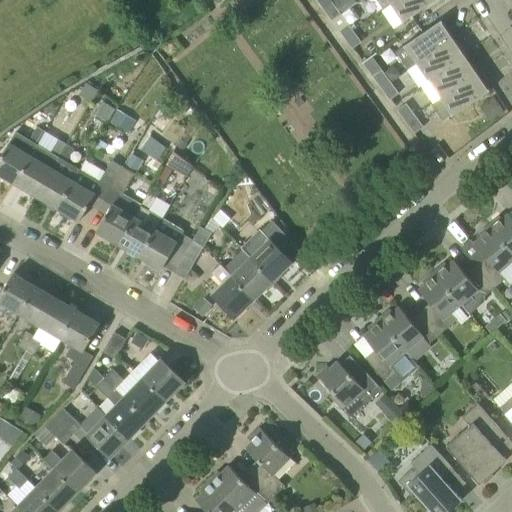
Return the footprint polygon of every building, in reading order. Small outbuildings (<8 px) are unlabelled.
[(351,6),(346,0),(334,0),(332,1),(341,13),(351,6)] [(395,0),(391,3),(403,21),(435,0),(395,0)] [(332,20),(341,13),(332,1),(323,8),(332,20)] [(359,18),(351,6),(341,13),(332,20),(340,32),(359,18)] [(442,20),(397,50),(409,68),(454,39),(443,22),(442,20)] [(344,37),(353,48),(362,42),(353,30),(344,37)] [(465,55),(454,39),(409,68),(422,85),(429,80),(465,55)] [(465,55),(429,80),(441,97),(477,72),(465,55)] [(398,76),(402,74),(398,69),(393,67),(387,71),(393,80),(398,76)] [(373,76),(382,88),(391,81),(382,69),(373,76)] [(477,72),(441,97),(452,114),(453,116),(490,90),(489,88),(488,89),(477,72)] [(391,81),(382,88),(390,100),(400,93),(406,87),(398,76),(393,80),(391,81)] [(87,82),(82,90),(94,97),(99,90),(87,82)] [(504,112),(495,98),(483,105),(492,119),(504,112)] [(114,107),(104,101),(97,114),(106,119),(114,107)] [(407,103),(398,110),(406,122),(416,115),(407,103)] [(128,126),(132,118),(123,112),(118,120),(128,126)] [(416,115),(406,122),(415,133),(428,151),(439,144),(426,125),(424,127),(416,115)] [(0,159),(0,174),(16,184),(46,132),(37,127),(29,140),(16,132),(0,159)] [(16,184),(37,196),(67,145),(46,132),(16,184)] [(142,145),(158,157),(166,146),(151,134),(142,145)] [(37,196),(58,209),(81,170),(66,161),(74,149),(67,145),(37,196)] [(131,153),(123,167),(134,173),(142,160),(131,153)] [(187,176),(193,166),(185,159),(177,171),(187,176)] [(81,170),(58,209),(79,221),(102,182),(111,187),(123,167),(111,160),(99,181),(81,170)] [(122,195),(134,173),(123,167),(111,187),(109,192),(117,197),(113,203),(97,232),(119,244),(141,206),(122,195)] [(211,186),(208,191),(214,195),(217,191),(211,186)] [(149,193),(141,206),(119,244),(140,257),(163,219),(148,210),(156,197),(149,193)] [(500,216),(489,225),(511,252),(511,216),(509,213),(503,218),(500,216)] [(174,272),(193,240),(183,233),(184,232),(163,219),(140,257),(162,270),(164,266),(174,272)] [(476,265),(495,288),(506,279),(500,272),(511,261),(511,252),(489,225),(478,235),(480,237),(474,243),(485,256),(476,265)] [(201,227),(193,240),(205,246),(212,234),(201,227)] [(251,258),(273,280),(292,262),(270,239),(260,229),(241,247),(243,249),(251,258)] [(205,246),(193,240),(174,272),(186,278),(205,246)] [(233,276),(255,298),(273,280),(251,258),(243,249),(223,266),(233,276)] [(434,272),(462,304),(470,313),(483,302),(484,297),(495,288),(476,265),(465,273),(454,260),(448,265),(446,262),(434,272)] [(253,300),(255,298),(233,276),(223,266),(221,264),(212,272),(224,284),(214,294),(235,317),(253,300),(255,302),(253,300)] [(421,311),(440,334),(458,320),(452,313),(462,304),(434,272),(423,281),(425,284),(419,289),(431,303),(421,311)] [(0,301),(20,313),(36,285),(14,273),(0,296),(0,301)] [(36,285),(20,313),(41,325),(57,298),(36,285)] [(57,298),(41,325),(62,338),(78,310),(57,298)] [(204,315),(212,306),(206,300),(197,309),(204,315)] [(380,317),(407,351),(424,337),(429,344),(440,334),(421,311),(411,320),(399,306),(393,311),(391,308),(380,317)] [(503,313),(508,319),(511,316),(511,311),(509,308),(503,313)] [(100,323),(78,310),(62,338),(72,344),(65,356),(74,362),(62,382),(73,389),(92,356),(84,351),(100,323)] [(398,374),(415,360),(407,351),(380,317),(368,328),(371,330),(364,335),(376,349),(366,358),(385,381),(396,372),(398,374)] [(26,351),(34,337),(26,331),(17,346),(26,351)] [(103,352),(115,359),(127,339),(115,332),(103,352)] [(148,339),(138,333),(132,342),(142,348),(148,339)] [(34,337),(26,351),(33,355),(41,341),(34,337)] [(162,359),(143,378),(166,400),(167,399),(169,401),(169,400),(167,398),(184,381),(162,359)] [(318,375),(334,392),(331,395),(343,408),(357,395),(367,404),(382,389),(359,364),(350,372),(339,361),(331,368),(328,366),(318,375)] [(107,398),(116,388),(104,377),(94,367),(87,379),(107,398)] [(104,377),(116,388),(124,379),(112,369),(104,377)] [(425,376),(420,381),(419,397),(433,385),(425,376)] [(148,419),(166,400),(143,378),(125,397),(148,419)] [(12,388),(4,392),(4,402),(12,407),(21,402),(21,392),(12,388)] [(148,419),(125,397),(116,406),(107,416),(130,437),(148,419)] [(507,460),(491,441),(503,431),(478,403),(463,417),(470,425),(448,446),(480,484),(483,481),(485,483),(495,475),(492,473),(507,460)] [(18,418),(34,428),(42,415),(26,405),(18,418)] [(55,417),(73,434),(81,426),(63,409),(55,417)] [(402,409),(391,419),(399,428),(410,418),(402,409)] [(130,437),(107,416),(89,435),(111,457),(128,439),(130,441),(128,439),(130,437)] [(63,444),(73,434),(55,417),(45,427),(63,444)] [(294,454),(281,441),(278,444),(261,428),(251,438),(254,440),(246,448),(258,459),(249,468),(277,495),(286,486),(274,474),(294,454)] [(463,500),(443,477),(453,468),(432,444),(411,463),(421,473),(408,484),(431,509),(430,511),(450,511),(451,510),(463,500)] [(77,491),(79,490),(81,492),(81,491),(79,489),(96,472),(73,450),(62,461),(51,450),(43,458),(55,469),(77,491)] [(29,457),(23,451),(13,462),(19,468),(29,457)] [(210,480),(240,509),(242,511),(259,511),(277,495),(249,468),(241,477),(229,466),(222,473),(219,471),(210,480)] [(7,477),(19,488),(27,480),(16,468),(7,477)] [(37,488),(59,510),(77,491),(55,469),(37,488)] [(206,511),(236,511),(240,509),(210,480),(201,489),(204,492),(196,499),(208,511),(206,511)] [(37,488),(19,506),(24,511),(56,511),(59,510),(37,488)] [(305,509),(306,511),(321,511),(317,503),(305,509)]
